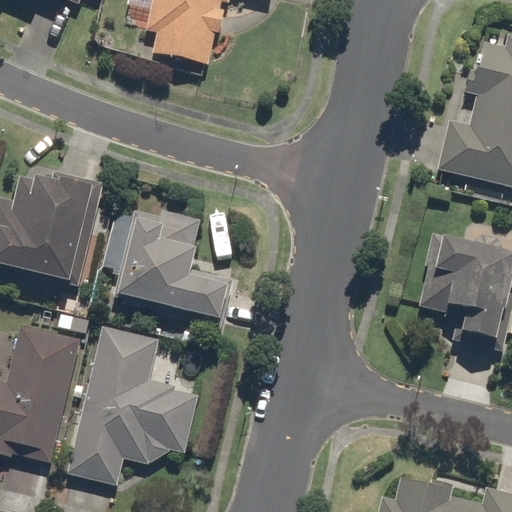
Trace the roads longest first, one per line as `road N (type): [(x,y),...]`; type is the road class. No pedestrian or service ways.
road 1 (residential): [(341,188),(119,127),(0,74)]
road 2 (residential): [(301,370),(511,428)]
road 3 (residential): [(382,0),(341,188)]
road 4 (residential): [(341,188),(301,370)]
road 5 (residential): [(301,370),(268,511)]
